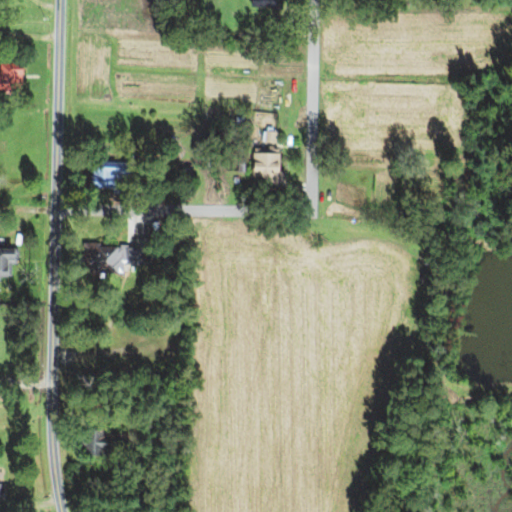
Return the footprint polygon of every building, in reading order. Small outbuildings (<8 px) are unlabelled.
[(288,0),(288,3),(284,3),(284,15),(271,15),(271,11),(253,11),(253,0),(288,0)] [(23,78),(23,97),(6,97),(6,93),(0,93),(0,77),(1,77),(1,66),(23,66),(23,69),(25,69),(25,78),(23,78)] [(247,115),(247,123),(236,123),(236,114),(247,115)] [(277,128),(277,145),(281,145),(281,167),(288,167),(288,185),(255,184),(255,169),(256,145),(265,146),(265,128),(277,128)] [(239,153),(246,153),(246,168),(238,168),(239,153)] [(130,162),(129,193),(115,193),(115,185),(93,185),(94,161),(130,162)] [(194,163),(193,186),(179,186),(179,163),(194,163)] [(151,236),(150,261),(125,260),(125,270),(85,269),(87,234),(123,236),(123,244),(139,245),(141,245),(142,236),(151,236)] [(0,241),(16,241),(17,254),(8,254),(9,263),(12,263),(12,273),(1,273),(1,278),(0,278),(0,241)] [(89,323),(89,333),(108,333),(108,323),(89,323)] [(106,430),(106,426),(86,425),(86,434),(81,433),(80,442),(84,443),(84,453),(106,454),(106,450),(130,452),(131,431),(106,430)]
